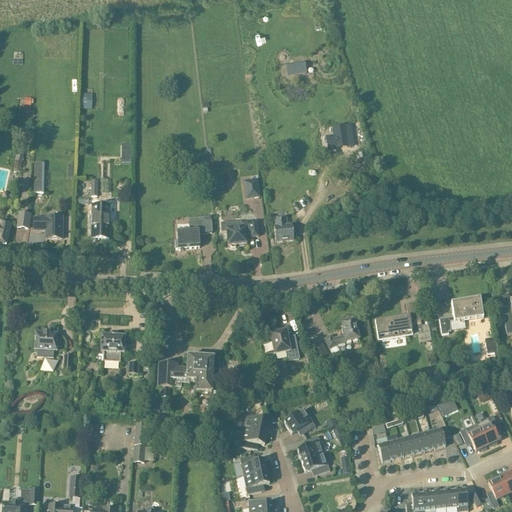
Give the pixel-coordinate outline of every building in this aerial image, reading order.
[(298,65),(285,66),(287,77),(299,75),(298,65)] [(80,96),(79,111),(90,112),(91,96),(80,96)] [(335,137),(327,138),(328,150),(353,147),(351,128),(334,131),(335,137)] [(28,135),(21,135),(21,144),(29,143),(28,135)] [(15,161),(13,171),(20,173),(22,162),(15,161)] [(34,172),(34,195),(43,195),(43,166),(43,164),(34,164),(34,166),(34,172)] [(258,181),(244,182),(246,201),(260,199),(258,181)] [(91,206),(91,240),(109,241),(110,207),(91,206)] [(19,213),(17,228),(28,230),(30,214),(19,213)] [(274,218),(275,228),(274,228),(275,244),(293,242),(292,226),(287,227),(286,218),(274,218)] [(47,219),(34,219),(34,232),(46,233),(46,240),(63,241),(63,219),(47,219)] [(177,242),(175,243),(176,251),(178,251),(179,252),(183,252),(184,250),(199,249),(198,235),(212,233),(211,219),(189,221),(190,232),(177,233),(177,242)] [(241,222),(221,223),(221,234),(227,233),(228,247),(230,247),(231,249),(236,248),(237,246),(246,246),(246,236),(250,235),(250,238),(258,238),(257,223),(241,224),(241,222)] [(0,243),(7,245),(11,226),(0,223),(0,243)] [(480,299),(451,304),(453,318),(439,321),(441,336),(448,335),(448,333),(450,332),(465,330),(464,322),(483,319),(480,299)] [(511,300),(510,301),(510,307),(502,309),(506,336),(511,335),(511,300)] [(408,318),(375,323),(378,342),(412,337),(418,336),(419,344),(430,342),(431,347),(432,347),(428,325),(421,327),(417,302),(405,304),(408,318)] [(344,338),(333,340),(331,337),(325,341),(330,350),(336,347),(336,346),(359,341),(354,321),(341,324),(344,338)] [(272,344),(264,346),(266,356),(274,354),(274,355),(287,353),(289,362),(299,360),(294,337),(287,339),(286,332),(281,333),(281,332),(276,333),(276,334),(270,335),(272,344)] [(53,360),(53,352),(57,352),(58,335),(49,334),(43,334),(35,334),(34,351),(37,351),(37,359),(53,360)] [(124,355),(125,339),(116,338),(110,337),(110,338),(101,337),(100,354),(103,354),(103,363),(120,364),(120,355),(124,355)] [(498,358),(495,339),(487,340),(488,347),(486,347),(487,356),(494,355),(494,359),(498,358)] [(322,345),(311,351),(318,365),(329,360),(322,345)] [(177,365),(158,364),(157,389),(161,389),(161,399),(169,400),(169,390),(180,390),(180,386),(190,386),(190,390),(196,390),(196,393),(211,394),(217,394),(219,360),(213,360),(213,359),(187,358),(186,370),(177,369),(177,365)] [(40,371),(54,372),(55,361),(41,360),(40,371)] [(137,375),(138,365),(128,364),(127,375),(137,375)] [(505,387),(497,390),(499,397),(507,394),(505,387)] [(487,392),(478,397),(481,404),(491,400),(487,392)] [(265,399),(268,411),(275,409),(272,397),(265,399)] [(161,402),(151,402),(150,412),(160,413),(161,402)] [(448,403),(438,407),(441,415),(451,410),(448,403)] [(285,423),(283,425),(290,436),(292,435),(300,430),(304,435),(315,428),(304,411),(285,423)] [(359,412),(347,416),(350,426),(362,422),(359,412)] [(247,414),(244,430),(267,434),(269,424),(258,421),(259,417),(247,414)] [(488,421),(477,426),(487,448),(489,447),(490,449),(497,446),(496,444),(498,442),(493,431),(498,428),(493,417),(487,420),(488,421)] [(334,420),(326,424),(329,430),(336,426),(334,420)] [(136,425),(134,445),(146,446),(147,426),(136,425)] [(487,448),(477,426),(466,431),(465,431),(460,433),(465,444),(470,442),(476,453),(478,452),(479,454),(486,451),(485,449),(487,448)] [(338,428),(333,431),(338,441),(343,438),(338,428)] [(244,430),(240,448),(255,451),(256,445),(264,447),(267,434),(244,430)] [(441,430),(430,433),(435,450),(446,447),(441,430)] [(430,433),(420,436),(424,453),(435,450),(430,433)] [(420,436),(409,439),(414,456),(424,453),(420,436)] [(309,447),(298,451),(302,462),(324,455),(317,437),(307,441),(309,447)] [(409,439),(399,441),(403,459),(414,456),(409,439)] [(399,441),(388,444),(393,461),(403,459),(399,441)] [(393,461),(388,444),(378,447),(382,464),(393,461)] [(146,446),(134,445),(133,463),(144,464),(146,446)] [(324,455),(302,462),(306,474),(315,470),(317,477),(330,472),(324,455)] [(252,457),(240,460),(244,478),(267,473),(264,462),(253,464),(252,457)] [(348,459),(341,460),(344,477),(351,475),(348,459)] [(52,497),(64,497),(65,472),(52,472),(52,497)] [(267,473),(244,478),(248,496),(262,493),(261,486),(269,485),(267,473)] [(501,479),(499,480),(507,497),(511,494),(511,477),(510,474),(508,475),(507,473),(500,477),(501,479)] [(507,497),(499,480),(497,481),(497,479),(489,482),(490,484),(488,485),(493,497),(488,500),(493,510),(499,508),(496,502),(507,497)] [(30,490),(29,506),(37,506),(38,491),(30,490)] [(466,490),(455,491),(457,509),(456,511),(468,511),(468,508),(466,490)] [(455,491),(444,492),(446,510),(457,509),(455,491)] [(444,492),(433,493),(435,511),(446,510),(444,492)] [(433,493),(423,495),(424,511),(426,511),(435,511),(433,493)] [(484,505),(478,493),(470,496),(477,509),(484,505)] [(424,511),(423,495),(411,496),(412,505),(406,505),(406,511),(424,511)] [(86,498),(86,507),(93,507),(94,499),(86,498)] [(3,504),(2,511),(26,511),(27,505),(20,505),(20,504),(19,503),(19,502),(18,501),(17,500),(16,500),(15,500),(14,500),(13,500),(12,500),(11,501),(10,502),(10,503),(9,504),(3,504)] [(263,500),(249,502),(249,511),(272,511),(272,506),(264,507),(263,500)]
